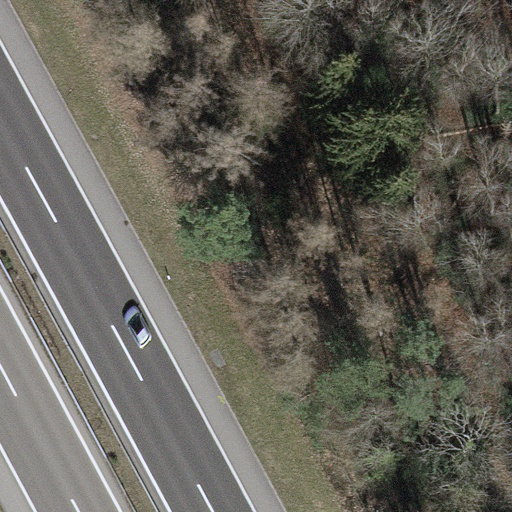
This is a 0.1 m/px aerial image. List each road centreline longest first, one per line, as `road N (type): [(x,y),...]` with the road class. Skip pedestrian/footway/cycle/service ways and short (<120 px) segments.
road 1 (motorway): [(215,511),(0,109)]
road 2 (motorway): [(0,370),(75,511)]
